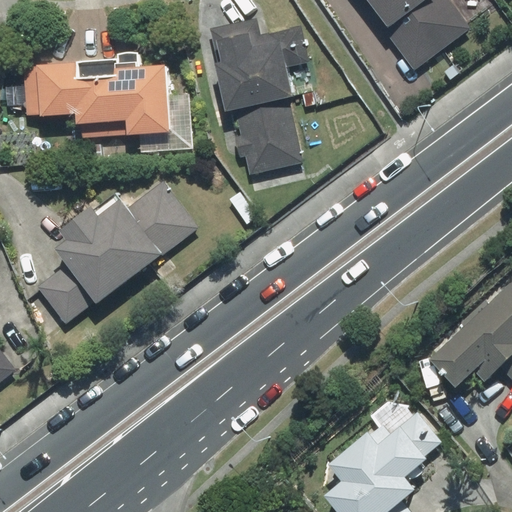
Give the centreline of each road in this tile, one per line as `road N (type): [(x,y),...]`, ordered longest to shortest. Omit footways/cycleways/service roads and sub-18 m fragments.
road 1 (primary): [(0,490),(511,103)]
road 2 (primary): [(511,167),(78,511)]
